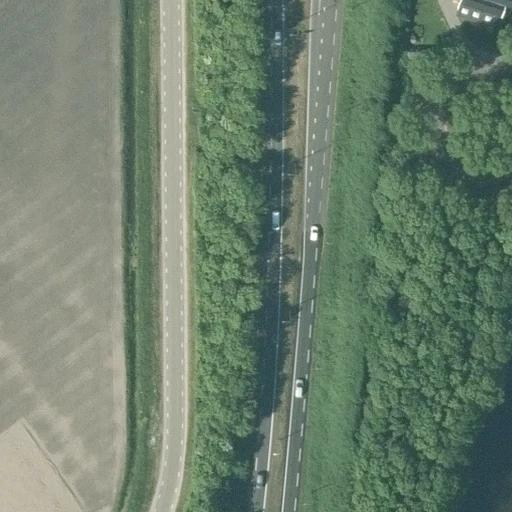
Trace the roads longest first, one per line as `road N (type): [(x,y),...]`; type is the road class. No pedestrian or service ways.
road 1 (primary): [(286,511),(331,0)]
road 2 (primary): [(276,0),(275,216),(255,511)]
road 3 (unclassified): [(169,511),(177,277),(171,0)]
road 4 (unclassified): [(511,159),(489,168),(448,151),(434,116),(443,85)]
